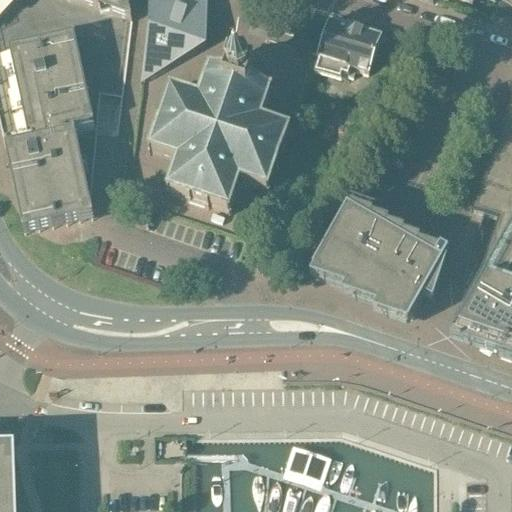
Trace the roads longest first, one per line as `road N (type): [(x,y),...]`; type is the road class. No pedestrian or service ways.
road 1 (tertiary): [(36,322),(98,342),(358,337)]
road 2 (tertiary): [(358,337),(311,316),(139,311),(57,290)]
road 3 (residential): [(511,58),(335,0)]
road 4 (residential): [(14,399),(46,415),(92,419),(94,511)]
road 5 (unknown): [(483,48),(401,198)]
road 6 (tertiary): [(511,389),(358,337)]
